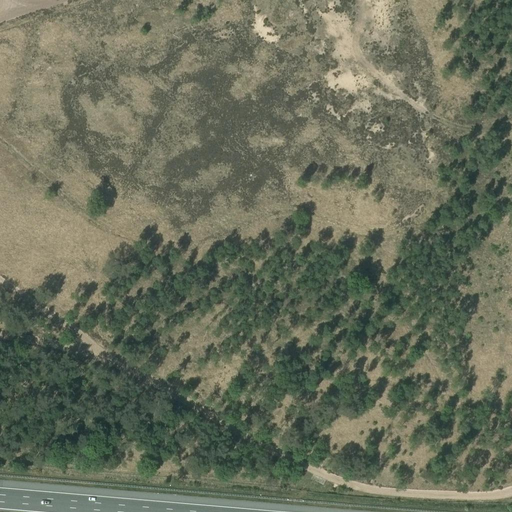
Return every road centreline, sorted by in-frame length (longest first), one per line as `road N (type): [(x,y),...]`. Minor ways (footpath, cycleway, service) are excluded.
road 1 (track): [(0,335),(138,372),(274,452),(352,485),(436,497),(511,492)]
road 2 (motorway): [(139,511),(0,500)]
road 3 (track): [(0,280),(109,361)]
